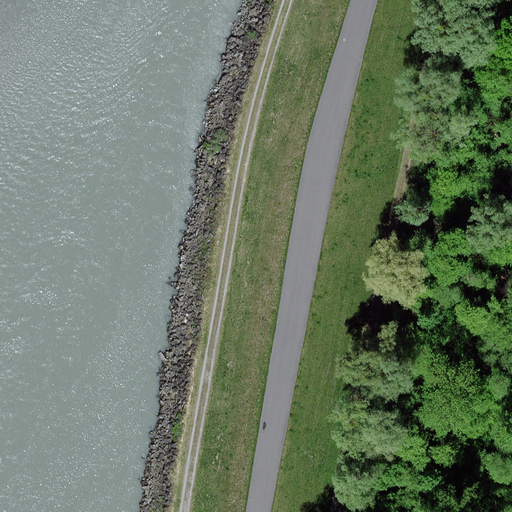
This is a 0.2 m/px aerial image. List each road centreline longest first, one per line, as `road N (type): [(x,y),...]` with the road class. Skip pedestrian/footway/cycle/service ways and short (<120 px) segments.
road 1 (track): [(187,511),(255,158),(298,0)]
road 2 (track): [(439,0),(332,511)]
